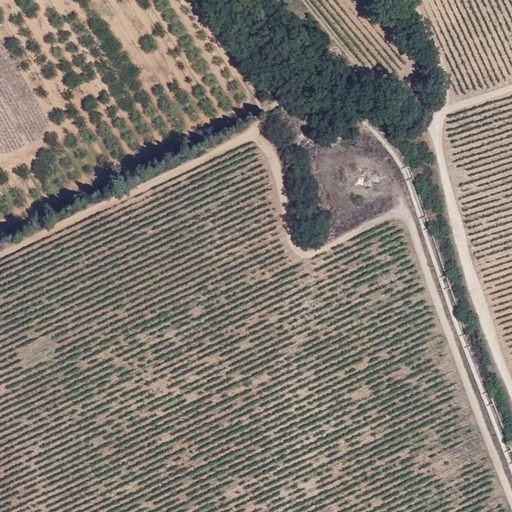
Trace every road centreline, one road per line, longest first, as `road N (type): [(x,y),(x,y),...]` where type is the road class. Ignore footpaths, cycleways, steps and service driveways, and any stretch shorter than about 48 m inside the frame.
road 1 (track): [(206,0),(273,110),(303,99),(331,110),(437,118),(460,235),(511,390)]
road 2 (track): [(511,511),(404,208),(304,256),(291,236),(272,156),(253,136)]
road 3 (track): [(253,136),(0,254)]
